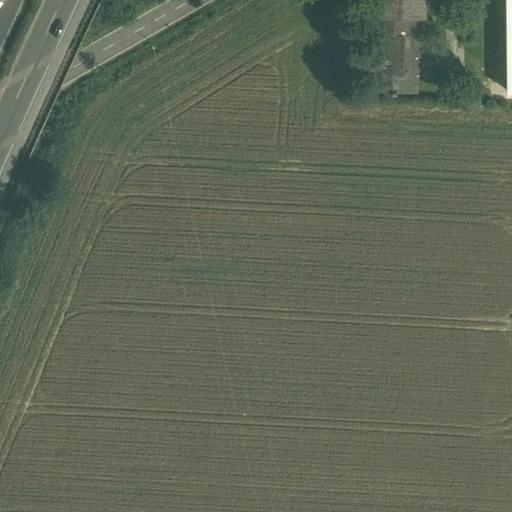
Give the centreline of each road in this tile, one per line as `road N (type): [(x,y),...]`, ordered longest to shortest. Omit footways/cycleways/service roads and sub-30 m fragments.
road 1 (unclassified): [(0,113),(190,0)]
road 2 (motorway): [(0,120),(54,0)]
